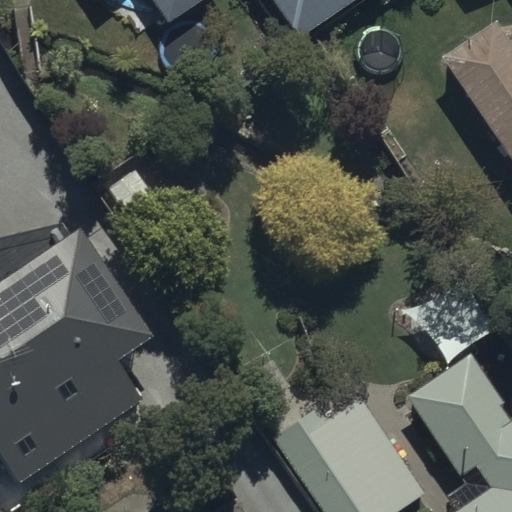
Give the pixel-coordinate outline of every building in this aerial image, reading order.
[(150,0),(161,16),(185,0),(150,0)] [(340,0),(267,0),(290,34),(340,0)] [(460,93),(511,170),(511,53),(485,13),(431,49),(460,93)] [(0,457),(17,483),(172,380),(65,217),(0,260),(0,457)] [(511,511),(511,406),(506,411),(467,350),(402,393),(453,469),(468,459),(483,482),(438,511),(511,511)] [(270,432),(322,511),(383,511),(419,489),(347,380),(270,432)] [(139,511),(167,511),(159,499),(139,511)]
